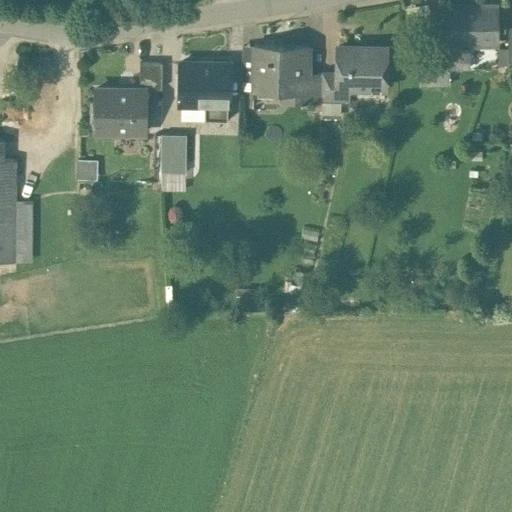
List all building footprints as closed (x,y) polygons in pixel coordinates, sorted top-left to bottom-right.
[(496,42),(495,4),(446,5),(447,51),(447,68),(467,68),(467,43),(496,42)] [(309,43),(254,42),(253,87),(283,87),(283,97),(303,97),(303,71),(308,71),(309,43)] [(388,45),(341,44),(340,71),(340,84),(349,85),(370,85),(370,77),(388,77),(388,45)] [(447,51),(421,51),(421,85),(447,85),(447,68),(447,51)] [(162,63),(140,62),(139,88),(161,89),(162,63)] [(231,63),(182,62),(181,98),(206,99),(205,118),(228,118),(228,100),(230,100),(231,63)] [(308,71),(303,71),(303,97),(321,97),(321,71),(308,71)] [(326,71),(321,71),(321,97),(321,101),(349,101),(349,85),(340,84),(340,71),(326,71)] [(147,92),(118,91),(119,87),(97,87),(96,129),(146,131),(147,92)] [(187,134),(161,133),(160,172),(186,172),(187,134)] [(3,160),(0,160),(0,262),(13,263),(13,201),(14,160),(3,160)] [(32,201),(13,201),(13,263),(32,263),(32,201)] [(504,256),(486,253),(482,278),(496,280),(500,281),(504,256)] [(496,280),(482,278),(481,277),(479,289),(482,290),(494,292),(496,280)] [(494,292),(482,290),(480,306),(495,309),(498,292),(494,292)]
